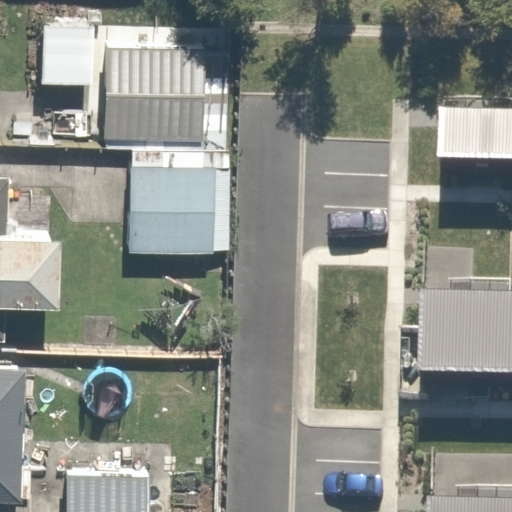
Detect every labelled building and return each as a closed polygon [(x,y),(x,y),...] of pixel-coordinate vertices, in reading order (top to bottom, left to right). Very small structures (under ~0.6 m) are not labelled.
[(15,65),(83,69),(87,7),(18,3),(15,65)] [(190,32),(91,26),(85,120),(184,126),(190,32)] [(443,171),(511,173),(511,119),(507,120),(508,103),(449,102),(448,118),(444,118),(443,171)] [(112,139),(108,239),(227,243),(230,144),(112,139)] [(0,331),(6,332),(9,168),(0,168),(0,331)] [(511,385),(511,283),(453,282),(453,300),(425,299),(423,383),(511,385)] [(0,497),(23,498),(29,366),(0,364),(0,497)] [(45,454),(42,511),(136,511),(138,458),(45,454)] [(511,511),(511,490),(460,489),(459,506),(433,506),(432,511),(511,511)]
